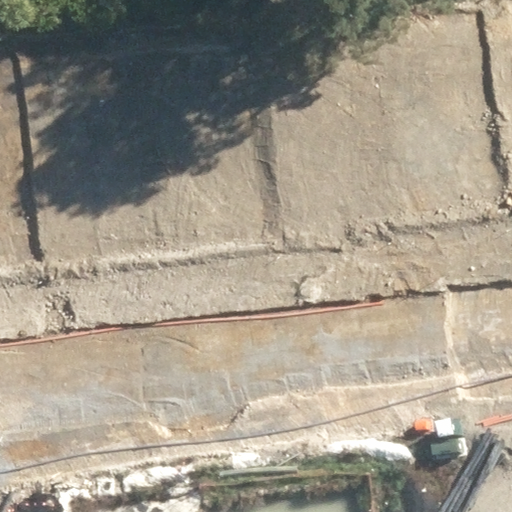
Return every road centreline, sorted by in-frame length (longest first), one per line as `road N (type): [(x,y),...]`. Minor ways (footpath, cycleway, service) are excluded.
road 1 (residential): [(0,388),(371,344)]
road 2 (residential): [(391,511),(371,344)]
road 3 (residential): [(371,344),(511,328)]
